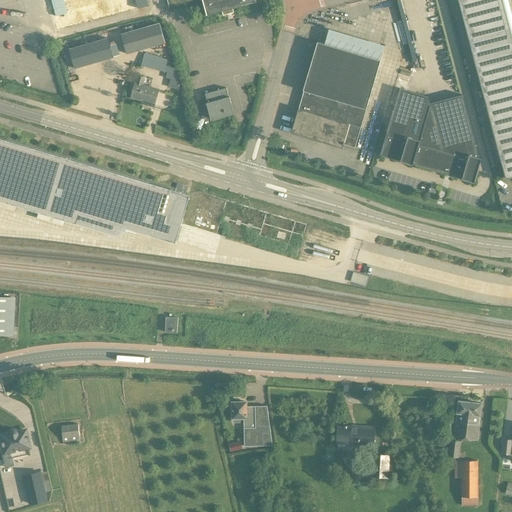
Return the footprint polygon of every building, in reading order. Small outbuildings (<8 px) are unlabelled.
[(47,0),(56,31),(148,6),(146,0),(47,0)] [(166,0),(169,6),(193,0),(202,0),(206,15),(222,11),(223,15),(233,12),(232,8),(256,2),(255,0),(166,0)] [(511,0),(458,0),(506,179),(511,177),(511,0)] [(160,23),(121,34),(127,54),(165,43),(160,23)] [(108,38),(69,49),(75,68),(113,57),(119,56),(116,44),(110,46),(108,38)] [(298,109),(291,133),(343,148),(344,144),(355,148),(380,60),(317,42),(302,91),(303,91),(298,109)] [(144,54),(141,65),(164,72),(166,66),(167,60),(144,54)] [(166,66),(164,72),(167,72),(166,78),(170,79),(168,87),(178,90),(180,82),(178,81),(179,75),(176,74),(177,69),(166,66)] [(158,89),(142,85),(144,76),(138,74),(135,83),(134,83),(130,98),(142,101),(142,103),(153,107),(158,89)] [(226,88),(205,94),(207,102),(206,103),(211,120),(234,114),(229,96),(228,97),(226,88)] [(399,88),(380,154),(412,164),(413,162),(416,163),(415,165),(475,182),(481,158),(479,157),(462,95),(430,103),(428,97),(399,88)] [(0,200),(76,224),(79,214),(127,229),(175,243),(190,195),(0,138),(0,200)] [(189,196),(181,223),(336,269),(348,232),(194,185),(189,196)] [(351,281),(365,285),(368,276),(354,271),(351,281)] [(0,334),(9,335),(11,298),(0,297),(0,334)] [(176,333),(177,326),(178,318),(166,317),(165,332),(176,333)] [(453,440),(461,441),(477,443),(479,425),(482,403),(458,400),(455,422),(453,440)] [(232,402),(232,418),(243,418),(244,446),(272,445),(267,406),(246,406),(246,402),(232,402)] [(451,430),(452,421),(445,420),(444,429),(451,430)] [(78,424),(61,426),(63,445),(80,443),(78,424)] [(357,427),(338,425),(336,443),(373,446),(375,427),(357,425),(357,427)] [(6,449),(0,450),(0,460),(0,461),(28,455),(26,449),(31,448),(27,431),(3,437),(3,439),(2,439),(4,447),(5,447),(6,449)] [(503,439),(502,453),(506,453),(510,454),(511,440),(503,439)] [(459,458),(461,441),(453,440),(450,440),(448,456),(459,458)] [(390,455),(371,454),(369,477),(389,479),(390,455)] [(478,461),(454,460),(454,478),(461,478),(461,497),(461,505),(478,506),(478,497),(478,461)] [(46,464),(29,467),(35,494),(52,491),(46,464)]
